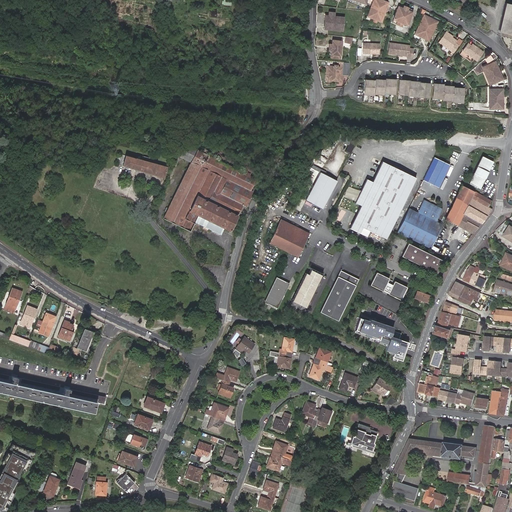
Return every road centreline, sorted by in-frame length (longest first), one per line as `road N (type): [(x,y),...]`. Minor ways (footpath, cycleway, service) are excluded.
road 1 (residential): [(221,317),(241,232),(316,112),(318,94)]
road 2 (residential): [(407,384),(346,343),(221,317)]
road 3 (residential): [(442,291),(276,209)]
road 4 (residential): [(150,489),(204,360)]
road 5 (residential): [(7,254),(113,318)]
road 6 (residential): [(318,94),(343,92),(371,64),(428,66)]
road 7 (residential): [(298,381),(269,377),(246,390),(240,419),(248,452)]
road 8 (residential): [(511,67),(475,32),(414,0)]
